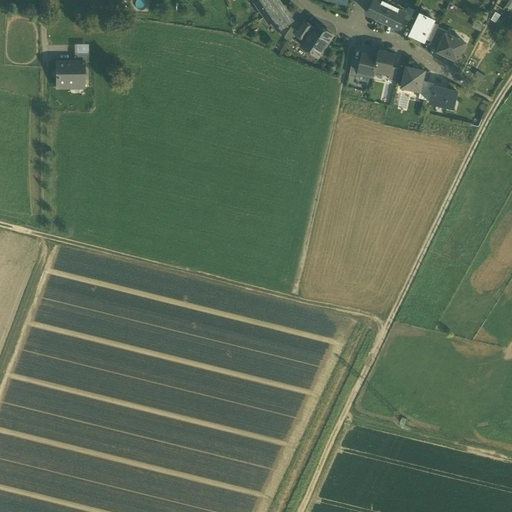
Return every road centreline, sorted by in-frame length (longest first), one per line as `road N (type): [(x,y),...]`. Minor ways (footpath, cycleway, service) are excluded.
road 1 (track): [(511,84),(483,127),(300,511)]
road 2 (track): [(0,226),(389,324)]
road 3 (track): [(0,363),(45,238),(45,61)]
road 4 (track): [(293,300),(350,46)]
road 5 (track): [(345,416),(511,459)]
